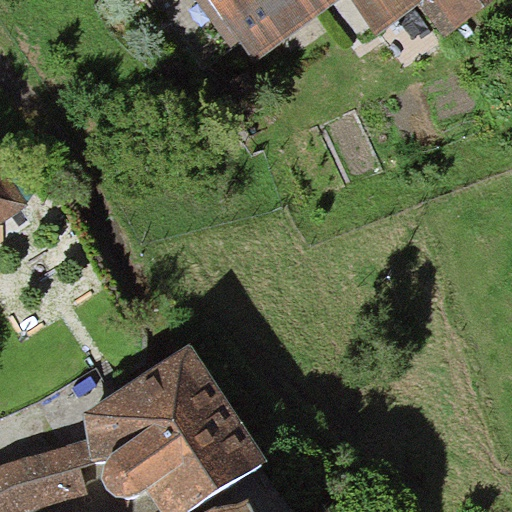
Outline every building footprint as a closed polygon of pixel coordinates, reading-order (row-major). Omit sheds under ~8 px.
[(203,0),(252,67),(345,0),(348,0),(372,33),(418,0),(203,0)] [(498,0),(431,0),(454,32),(498,0)] [(3,168),(0,169),(0,226),(29,207),(3,168)] [(197,511),(270,468),(192,352),(85,418),(90,443),(95,466),(107,464),(106,470),(104,477),(103,484),(107,494),(115,501),(124,503),(135,503),(148,495),(159,511),(197,511)] [(95,466),(90,443),(12,464),(0,470),(0,511),(33,511),(88,495),(82,469),(95,466)]
